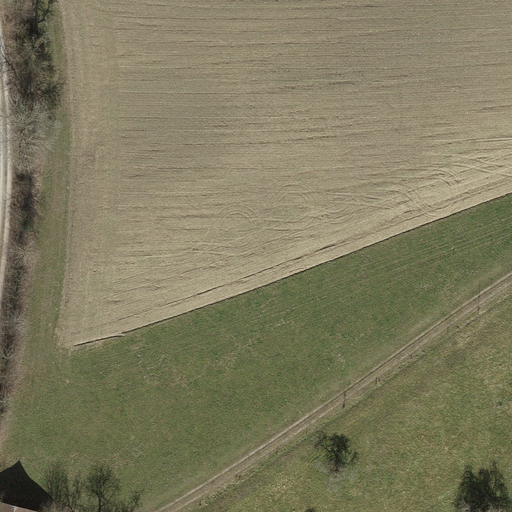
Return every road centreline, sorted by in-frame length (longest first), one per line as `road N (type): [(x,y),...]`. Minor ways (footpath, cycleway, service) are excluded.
road 1 (track): [(511,278),(166,511)]
road 2 (track): [(0,244),(8,177),(0,109)]
